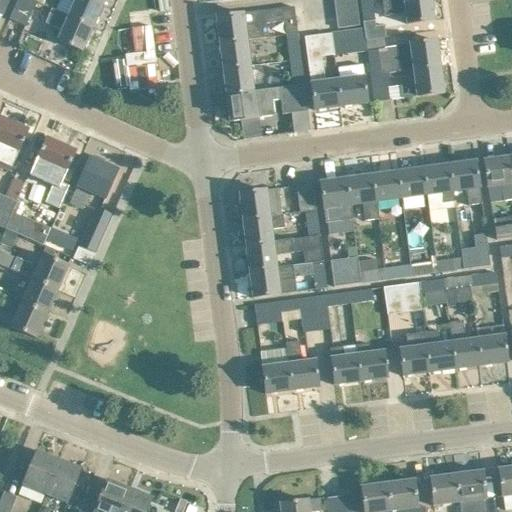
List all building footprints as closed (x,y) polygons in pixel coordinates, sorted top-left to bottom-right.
[(0,0),(0,16),(2,17),(10,0),(0,0)] [(37,1),(33,0),(17,0),(9,20),(25,27),(37,1)] [(60,0),(56,10),(69,16),(69,17),(93,28),(104,4),(95,0),(60,0)] [(430,0),(382,0),(385,16),(405,13),(407,25),(434,21),(430,0)] [(384,25),(376,26),(372,3),(361,4),(364,28),(365,40),(386,38),(384,25)] [(355,4),(335,7),(336,18),(357,15),(355,4)] [(284,21),(286,35),(298,34),(294,7),(216,17),(220,44),(246,40),(268,37),(266,24),(284,21)] [(56,10),(52,9),(45,23),(62,30),(58,41),(82,52),(93,28),(69,17),(69,16),(56,10)] [(357,15),(336,18),(338,29),(358,26),(357,15)] [(332,33),(330,33),(333,55),(367,51),(365,40),(364,28),(332,32),(332,33)] [(304,37),(314,111),(340,108),(337,81),(325,82),(321,57),(333,55),(330,33),(304,37)] [(298,34),(286,35),(289,61),(302,59),(298,34)] [(388,74),(413,71),(440,67),(436,41),(387,48),(386,38),(365,40),(367,51),(370,77),(388,74)] [(223,69),(250,66),(246,40),(220,44),(223,69)] [(290,68),(292,87),(305,85),(303,67),(302,59),(289,61),(290,68)] [(223,69),(226,95),(253,92),(250,66),(223,69)] [(362,66),(336,69),(338,80),(337,81),(340,108),(367,104),(365,84),(364,77),(363,77),(362,66)] [(414,85),(401,87),(402,99),(444,94),(440,67),(413,71),(414,84),(414,85)] [(388,74),(370,77),(371,83),(374,103),(391,101),(390,88),(389,87),(388,74)] [(292,87),(279,88),(281,100),(282,114),(291,114),(293,134),(310,132),(305,92),(305,85),(292,87)] [(253,92),(226,95),(230,122),(274,116),(273,101),(281,100),(279,88),(253,92)] [(0,118),(0,162),(12,167),(28,131),(0,118)] [(47,183),(60,188),(76,152),(47,139),(37,161),(54,168),(47,183)] [(489,203),(511,200),(511,175),(510,158),(484,161),(489,203)] [(69,205),(83,211),(91,194),(105,200),(118,171),(90,159),(69,205)] [(475,163),(448,166),(453,202),(454,202),(460,246),(469,245),(465,206),(481,204),(479,189),(478,182),(475,163)] [(448,166),(423,170),(426,196),(442,194),(443,203),(453,202),(448,166)] [(423,170),(397,173),(401,200),(426,196),(423,170)] [(397,173),(371,176),(375,203),(376,203),(398,200),(401,200),(397,173)] [(346,180),(350,207),(351,206),(362,205),(364,222),(378,220),(378,213),(376,203),(375,203),(371,176),(346,180)] [(0,226),(5,229),(10,216),(16,203),(24,184),(14,179),(6,198),(0,195),(0,226)] [(346,180),(320,183),(323,203),(324,210),(326,224),(353,220),(351,206),(350,207),(346,180)] [(300,213),(305,212),(317,211),(313,184),(296,187),(300,213)] [(239,194),(243,221),(269,218),(269,217),(281,216),(277,189),(239,194)] [(10,216),(5,229),(7,230),(18,235),(43,246),(51,229),(17,214),(21,205),(16,203),(10,216)] [(90,267),(112,217),(96,209),(72,259),(90,267)] [(308,239),(320,237),(317,211),(305,212),(308,237),(308,239)] [(269,217),(269,218),(243,221),(246,247),(273,243),(273,241),(271,230),(285,228),(283,215),(281,216),(269,217)] [(511,237),(511,216),(493,220),(496,240),(511,237)] [(53,229),(48,240),(60,246),(65,235),(53,229)] [(469,248),(460,249),(461,258),(463,269),(490,266),(486,234),(473,235),(475,247),(469,248)] [(0,236),(0,265),(23,275),(58,290),(68,267),(42,255),(37,267),(0,250),(0,245),(3,238),(0,236)] [(305,264),(311,263),(312,265),(324,263),(320,237),(308,239),(308,237),(273,241),(273,243),(246,247),(250,273),(292,267),(291,253),(303,251),(304,264),(305,264)] [(501,258),(511,256),(511,244),(499,246),(501,258)] [(360,283),(356,257),(331,261),(334,287),(360,283)] [(453,259),(435,261),(436,273),(455,270),(453,259)] [(376,261),(357,263),(360,283),(378,281),(377,269),(376,261)] [(428,262),(409,265),(411,276),(429,274),(428,262)] [(327,288),(324,263),(312,265),(311,263),(305,264),(306,273),(313,273),(315,290),(327,288)] [(402,266),(383,268),(385,280),(403,277),(402,266)] [(296,293),(292,267),(250,273),(253,299),(296,293)] [(468,276),(471,304),(473,304),(471,287),(476,286),(477,294),(498,292),(495,272),(468,276)] [(23,275),(13,299),(21,302),(47,314),(58,290),(23,275)] [(442,279),(444,291),(445,291),(447,308),(471,304),(468,276),(442,279)] [(416,283),(420,311),(422,311),(419,294),(444,291),(442,279),(416,283)] [(383,288),(386,310),(387,310),(387,316),(420,311),(416,283),(383,288)] [(371,289),(348,293),(350,304),(373,301),(371,289)] [(315,298),(319,330),(330,329),(328,307),(350,304),(348,293),(315,298)] [(319,330),(315,298),(280,302),(282,322),(284,322),(283,313),(299,311),(302,333),(319,330)] [(18,309),(11,327),(36,339),(47,314),(21,302),(21,304),(18,309)] [(280,302),(254,306),(257,325),(282,322),(280,302)] [(451,344),(454,370),(480,367),(476,341),(464,342),(462,321),(449,323),(451,344)] [(507,363),(504,337),(502,326),(477,330),(478,340),(476,341),(480,367),(507,363)] [(438,330),(423,332),(428,373),(454,370),(451,344),(441,345),(438,330)] [(403,377),(428,373),(423,332),(405,334),(406,350),(399,351),(403,377)] [(299,341),(285,343),(286,349),(288,365),(292,391),(319,388),(316,368),(315,362),(302,363),(299,341)] [(371,355),(369,344),(355,345),(360,382),(387,379),(385,367),(387,367),(387,363),(385,363),(384,353),(371,355)] [(334,386),(360,382),(355,345),(329,349),(334,386)] [(288,365),(262,368),(266,395),(292,391),(288,365)] [(36,451),(22,487),(44,496),(59,461),(36,451)] [(81,470),(59,461),(44,496),(67,505),(81,470)] [(511,467),(498,470),(502,498),(503,498),(505,511),(511,510),(511,467)] [(483,472),(455,475),(459,504),(460,511),(487,511),(487,509),(486,500),(485,492),(483,472)] [(455,475),(430,479),(433,507),(459,504),(455,475)] [(107,480),(99,500),(94,511),(120,511),(129,490),(107,480)] [(414,481),(387,484),(390,510),(390,511),(394,511),(418,509),(417,507),(416,500),(414,481)] [(387,484),(361,487),(362,494),(364,507),(364,511),(390,511),(390,510),(387,484)] [(146,511),(152,499),(129,490),(120,511),(146,511)] [(4,493),(0,502),(0,511),(9,511),(16,498),(4,493)] [(327,499),(328,511),(357,511),(356,494),(336,497),(327,499)] [(78,511),(94,511),(99,500),(86,495),(78,511)] [(180,499),(174,511),(182,511),(187,502),(180,499)] [(321,511),(320,499),(280,505),(280,511),(321,511)]
